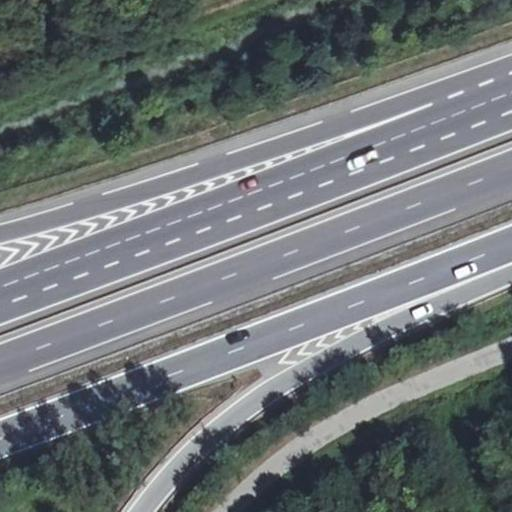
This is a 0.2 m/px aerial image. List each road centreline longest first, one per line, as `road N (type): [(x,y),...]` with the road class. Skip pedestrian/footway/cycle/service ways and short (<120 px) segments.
road 1 (motorway): [(0,364),(511,169)]
road 2 (motorway): [(511,101),(0,296)]
road 3 (trunk): [(0,439),(511,245)]
road 4 (trunk): [(511,99),(0,233)]
road 5 (trunk): [(142,511),(212,434),(255,402),(511,252)]
road 6 (unclassified): [(511,349),(330,430),(227,511)]
